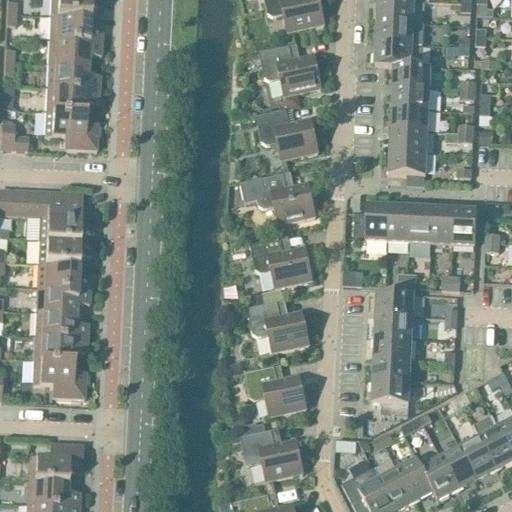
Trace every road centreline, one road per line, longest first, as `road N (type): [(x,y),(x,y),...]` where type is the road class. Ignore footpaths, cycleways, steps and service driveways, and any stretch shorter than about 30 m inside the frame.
road 1 (residential): [(333,511),(322,488),(346,0)]
road 2 (tertiary): [(138,435),(150,184)]
road 3 (tertiary): [(150,184),(159,0)]
road 4 (residential): [(0,175),(150,184)]
road 5 (residential): [(138,435),(0,428)]
